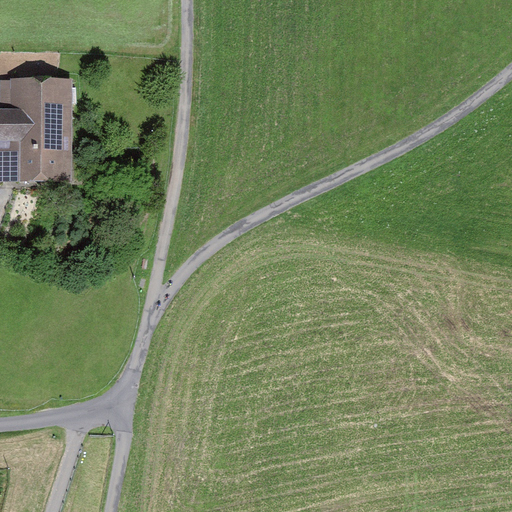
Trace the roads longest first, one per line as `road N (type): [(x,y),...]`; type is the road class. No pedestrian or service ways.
road 1 (track): [(128,398),(154,308),(239,227),(471,108),(511,67)]
road 2 (track): [(154,308),(188,94),(188,0)]
